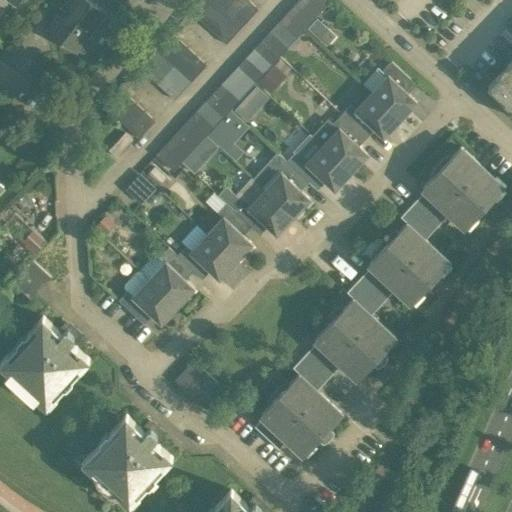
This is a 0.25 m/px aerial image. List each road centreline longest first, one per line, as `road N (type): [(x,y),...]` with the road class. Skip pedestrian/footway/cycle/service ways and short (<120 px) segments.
road 1 (residential): [(142,372),(157,369),(211,312),(228,311),(267,267),(285,267),(323,226),(341,224),(460,98)]
road 2 (residential): [(369,414),(306,486),(282,486),(223,434),(199,434),(143,383),(142,372)]
road 3 (residential): [(77,223),(281,0)]
road 4 (residential): [(77,223),(77,102),(171,0)]
road 5 (residential): [(142,372),(140,359),(79,302),(77,223)]
road 6 (residential): [(460,98),(356,0)]
road 7 (primary): [(511,385),(458,511)]
